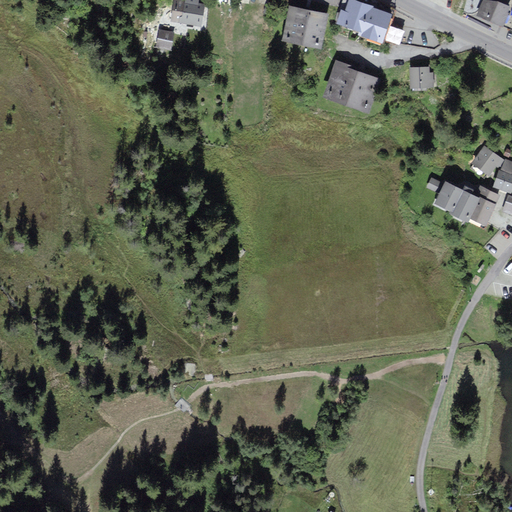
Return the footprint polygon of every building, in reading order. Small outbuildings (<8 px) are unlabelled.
[(175,0),(173,20),(201,24),(204,3),(198,3),(198,0),(186,0),(187,1),(180,0),(175,0)] [(383,40),(392,13),(375,8),(373,7),(373,5),(361,1),(359,0),(349,0),(346,10),(341,8),(336,21),(360,29),(359,33),(383,40)] [(501,2),(486,0),(479,15),(502,26),(511,6),(501,2)] [(322,47),(329,13),(290,5),(283,39),(322,47)] [(433,32),(395,26),(391,40),(434,48),(440,44),(433,32)] [(170,50),(174,31),(159,29),(156,47),(170,50)] [(354,65),(338,59),(325,95),(370,111),(382,78),(353,67),(354,65)] [(430,73),(429,67),(410,67),(411,87),(435,87),(435,73),(430,73)] [(505,160),(485,146),(473,164),(490,176),(497,166),(499,168),(505,160)] [(511,161),(506,159),(502,170),(500,170),(494,186),(511,192),(511,161)] [(437,204),(453,211),(464,189),(448,181),(437,204)] [(502,196),(482,186),(478,195),(482,197),(473,217),(488,224),(502,196)] [(473,217),(482,197),(478,195),(464,189),(453,211),(471,220),(473,217)] [(511,196),(510,195),(503,211),(511,214),(511,196)]
